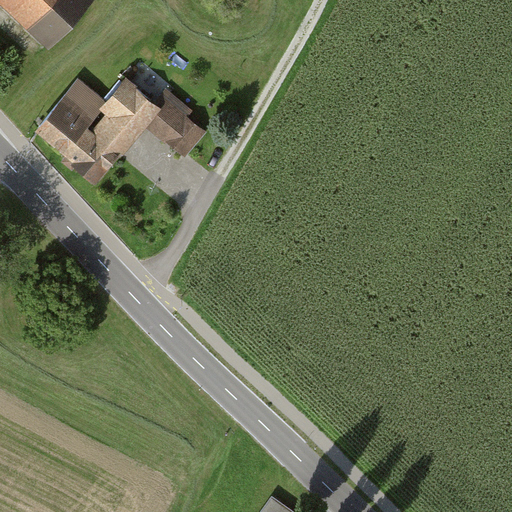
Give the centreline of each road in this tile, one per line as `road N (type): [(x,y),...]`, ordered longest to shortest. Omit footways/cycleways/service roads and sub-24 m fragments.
road 1 (tertiary): [(0,153),(354,511)]
road 2 (track): [(147,299),(324,0)]
